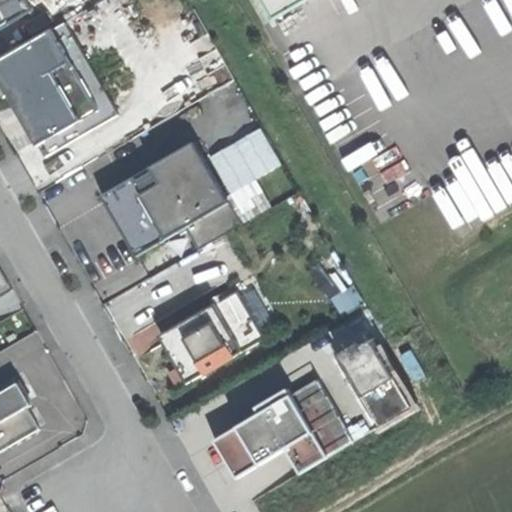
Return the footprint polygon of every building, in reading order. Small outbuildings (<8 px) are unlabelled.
[(31,0),(0,0),(0,30),(37,10),(31,0)] [(265,0),(276,18),(307,0),(265,0)] [(0,77),(47,158),(121,115),(67,23),(0,61),(0,77)] [(106,197),(139,256),(186,229),(198,250),(242,225),(230,205),(235,202),(202,143),(106,197)] [(222,306),(166,339),(193,384),(267,341),(236,290),(219,300),(222,306)] [(145,333),(132,338),(139,355),(153,349),(145,333)] [(373,348),(215,437),(242,487),(293,454),(303,480),(413,408),(373,348)] [(0,454),(41,431),(28,409),(33,406),(20,384),(0,395),(0,454)]
